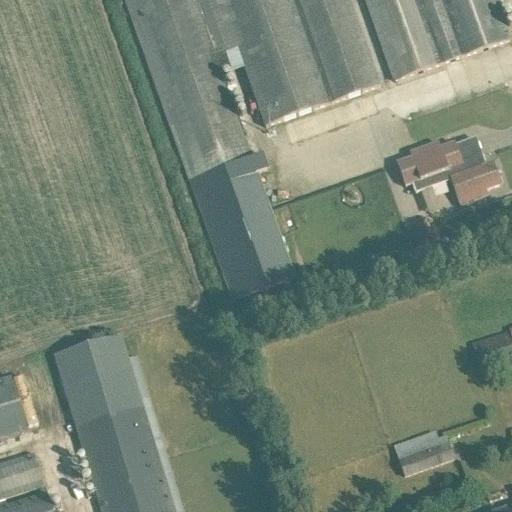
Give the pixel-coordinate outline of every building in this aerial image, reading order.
[(265,129),(380,89),(348,0),(127,0),(233,303),(295,281),(257,176),(268,173),(263,158),(252,161),(222,75),(232,71),(226,55),(237,51),(265,129)] [(363,0),(393,84),(511,42),(499,4),(497,0),(363,0)] [(411,160),(396,165),(405,189),(412,187),(415,195),(450,183),(459,209),(489,198),(487,193),(502,188),(493,164),(486,167),(483,158),(463,166),(455,145),(441,150),(439,145),(409,155),(411,160)] [(413,236),(417,250),(441,242),(436,227),(413,236)] [(511,330),(509,331),(509,333),(471,345),(479,367),(511,356),(511,330)] [(55,358),(101,511),(183,511),(137,359),(128,362),(121,338),(55,358)] [(0,443),(29,435),(11,378),(0,381),(0,443)] [(435,432),(393,447),(404,480),(454,461),(446,438),(438,440),(435,432)] [(0,502),(46,488),(35,455),(0,465),(0,502)] [(0,511),(52,511),(47,494),(0,508),(0,511)]
